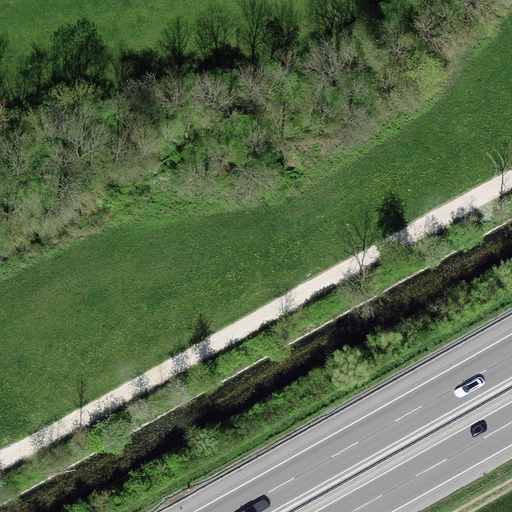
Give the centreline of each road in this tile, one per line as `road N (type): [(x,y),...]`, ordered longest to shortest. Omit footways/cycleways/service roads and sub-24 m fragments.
road 1 (track): [(511,176),(0,461)]
road 2 (motorway): [(511,354),(232,511)]
road 3 (motorway): [(351,511),(511,421)]
